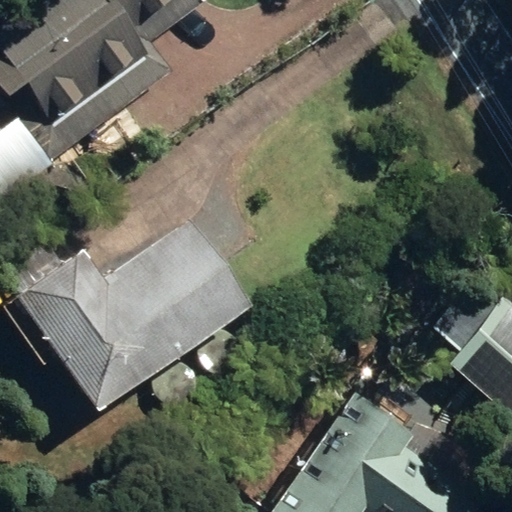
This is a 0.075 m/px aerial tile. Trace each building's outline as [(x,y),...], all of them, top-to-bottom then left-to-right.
[(2,0),(0,2),(0,118),(28,160),(156,71),(134,40),(191,0),(2,0)] [(0,187),(17,174),(0,153),(0,187)] [(0,286),(0,313),(64,409),(221,303),(166,221),(78,280),(56,249),(0,286)] [(433,363),(505,428),(511,420),(511,353),(450,300),(422,332),(444,350),(433,363)] [(452,511),(482,473),(413,420),(406,427),(353,386),(342,400),(335,395),(243,511),(452,511)]
